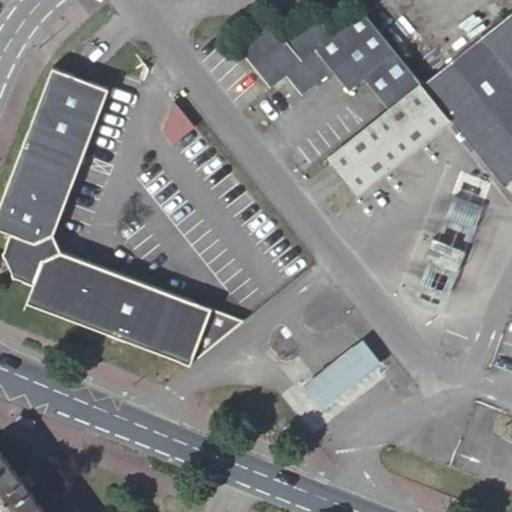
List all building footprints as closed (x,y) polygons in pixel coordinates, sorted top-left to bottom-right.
[(377,79),(401,111),(434,86),(375,10),(344,34),(328,13),(297,37),(281,17),(249,41),(282,85),(298,73),(314,94),(345,70),(361,91),(377,79)] [(511,23),(434,86),(462,120),(511,181),(511,23)] [(244,319),(211,307),(61,251),(56,242),(51,232),(108,87),(53,66),(0,205),(0,226),(11,231),(4,251),(11,265),(15,274),(35,282),(28,300),(189,362),(244,319)] [(434,86),(401,111),(339,159),(367,194),(462,120),(434,86)] [(174,141),(195,123),(175,99),(164,129),(174,141)] [(441,267),(432,290),(461,301),(485,240),(496,212),(468,200),(457,228),(449,246),(441,243),(433,264),(441,267)] [(351,399),(393,367),(373,341),(331,374),(317,385),(336,410),(351,399)] [(0,511),(47,511),(29,487),(33,484),(26,474),(21,476),(0,446),(0,511)]
